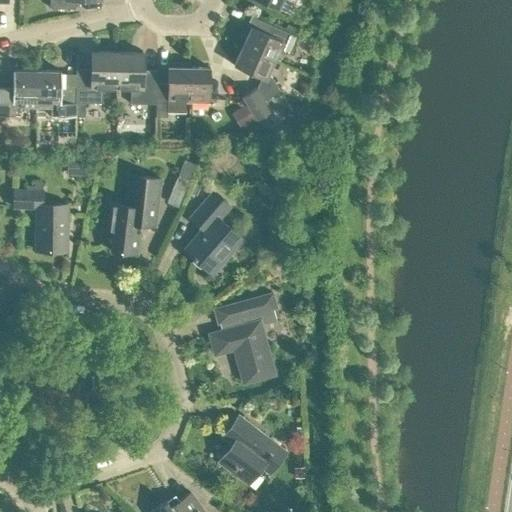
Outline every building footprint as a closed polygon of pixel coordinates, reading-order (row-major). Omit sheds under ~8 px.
[(250,26),(241,46),(273,60),(276,52),(292,54),(296,35),(268,23),(264,32),(250,26)] [(273,60),(241,46),(232,64),(260,77),(256,87),(241,96),(257,120),(271,111),(264,100),(279,90),(270,76),(266,74),(273,60)] [(102,87),(116,88),(117,51),(90,51),(90,73),(76,73),(75,87),(75,116),(84,116),(84,102),(101,102),(102,87)] [(155,103),(155,82),(156,74),(142,74),(142,52),(117,51),(116,88),(130,88),(129,103),(155,103)] [(155,82),(155,103),(155,116),(166,116),(166,111),(184,111),(184,101),(187,101),(188,62),(167,62),(166,82),(155,82)] [(188,62),(187,101),(208,102),(209,67),(188,66),(188,62)] [(20,106),(36,107),(36,69),(11,69),(11,86),(0,85),(0,114),(20,115),(20,106)] [(50,115),(75,116),(75,87),(60,87),(60,70),(36,69),(36,107),(50,107),(50,115)] [(241,129),(242,128),(252,122),(254,120),(244,104),(231,113),(241,129)] [(255,122),(245,128),(251,138),(262,132),(255,122)] [(57,150),(57,141),(35,141),(35,149),(57,150)] [(67,175),(84,176),(85,159),(67,159),(67,175)] [(173,186),(184,190),(195,164),(184,160),(173,186)] [(109,202),(106,230),(112,231),(109,249),(136,253),(139,232),(133,232),(134,223),(153,225),(159,178),(129,174),(125,204),(109,202)] [(35,206),(35,250),(65,251),(66,203),(42,203),(42,190),(12,190),(12,206),(35,206)] [(201,228),(183,249),(211,273),(241,238),(218,217),(228,206),(212,191),(189,217),(201,228)] [(218,321),(218,322),(220,329),(208,333),(214,353),(233,348),(242,382),(273,373),(256,312),(276,307),(271,291),(237,301),(241,315),(218,321)] [(218,461),(246,483),(259,466),(267,472),(285,450),(239,414),(226,431),(235,438),(218,461)] [(293,467),(293,478),(303,477),(305,477),(305,467),(302,467),(293,467)] [(204,511),(189,491),(169,505),(165,499),(148,511),(204,511)]
